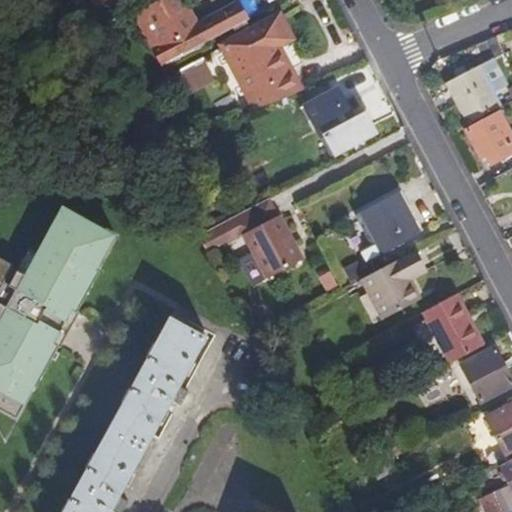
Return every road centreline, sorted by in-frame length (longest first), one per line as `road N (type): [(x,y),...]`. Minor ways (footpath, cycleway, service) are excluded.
road 1 (residential): [(511,298),(381,53)]
road 2 (residential): [(511,3),(381,53)]
